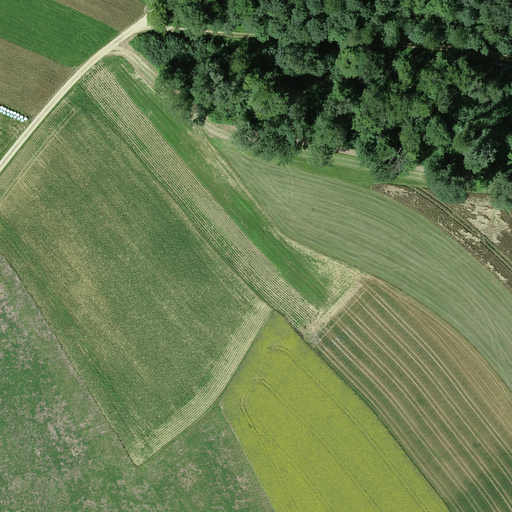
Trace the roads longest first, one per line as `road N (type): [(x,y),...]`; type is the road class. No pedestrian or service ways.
road 1 (track): [(511,57),(453,45),(244,39)]
road 2 (track): [(0,172),(60,97),(133,30)]
